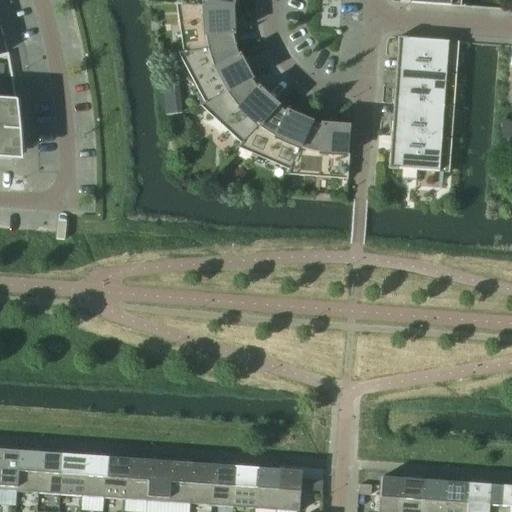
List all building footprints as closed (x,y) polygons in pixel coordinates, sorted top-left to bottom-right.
[(183,0),(183,5),(174,4),(174,5),(231,9),(232,6),(232,0),(183,0)] [(399,0),(400,0),(399,0),(399,4),(408,5),(408,4),(464,8),(464,7),(453,6),(453,0),(399,0)] [(231,12),(231,9),(174,5),(173,6),(182,7),(184,52),(177,53),(177,54),(235,46),(235,45),(231,46),(228,36),(232,36),(232,28),(229,28),(228,22),(232,22),(231,12)] [(461,43),(451,43),(406,39),(396,38),(396,42),(397,42),(396,53),(404,54),(403,72),(394,71),(394,72),(454,76),(454,75),(447,75),(450,44),(461,45),(461,43)] [(198,107),(250,79),(244,68),(241,70),(238,64),(241,63),(238,56),(234,58),(231,47),(235,47),(235,46),(177,54),(178,55),(189,54),(194,64),(188,67),(206,102),(197,106),(198,107)] [(454,77),(454,76),(394,72),(403,73),(402,91),(393,90),(392,101),(392,104),(452,108),(445,107),(447,76),(454,77)] [(236,149),(276,106),(267,97),(264,100),(260,96),(262,93),(257,88),(254,91),(247,82),(251,80),(250,79),(198,107),(198,108),(210,102),(218,109),(212,116),(240,143),(235,148),(236,149)] [(0,152),(12,153),(15,101),(0,100),(0,152)] [(452,109),(452,108),(392,104),(392,105),(401,105),(399,121),(399,123),(391,122),(390,134),(389,136),(449,141),(449,140),(443,139),(445,109),(452,109)] [(179,105),(164,106),(165,116),(180,115),(179,105)] [(286,176),(309,123),(298,117),(296,121),(291,118),(292,115),(285,112),(283,116),(274,110),(277,107),(276,106),(236,149),(237,149),(245,140),(255,145),(253,151),(289,167),(285,176),(286,176)] [(309,123),(286,176),(287,176),(291,165),(302,166),(302,173),(345,176),(345,182),(346,182),(348,155),(347,155),(347,156),(345,155),(347,127),(333,126),(333,130),(327,129),(327,126),(320,125),(320,129),(308,127),(310,123),(309,123)] [(511,123),(501,123),(500,139),(511,139),(511,123)] [(449,142),(449,141),(389,136),(389,137),(398,138),(397,155),(388,155),(388,166),(387,166),(387,170),(396,171),(396,170),(447,174),(447,172),(441,171),(443,141),(449,142)] [(0,491),(16,493),(19,452),(0,450),(0,491)] [(37,494),(40,454),(19,452),(16,493),(37,494)] [(59,496),(62,455),(40,454),(37,494),(59,496)] [(81,498),(83,457),(62,455),(59,496),(81,498)] [(103,499),(105,458),(83,457),(81,498),(103,499)] [(124,501),(127,460),(105,458),(103,499),(124,501)] [(146,502),(148,461),(127,460),(124,501),(146,502)] [(167,504),(170,463),(148,461),(146,502),(167,504)] [(189,505),(192,465),(170,463),(167,504),(189,505)] [(210,507),(213,466),(192,465),(189,505),(210,507)] [(232,508),(235,468),(213,466),(210,507),(232,508)] [(253,510),(256,469),(235,468),(232,508),(253,510)] [(275,511),(278,471),(256,469),(253,510),(275,511)] [(297,511),(299,490),(300,480),(300,472),(278,471),(275,511),(283,511),(297,511)] [(399,511),(402,480),(379,478),(376,511),(399,511)] [(300,480),(299,490),(308,491),(309,482),(309,481),(300,480)] [(421,511),(424,481),(402,480),(399,511),(421,511)] [(443,511),(445,483),(424,481),(421,511),(443,511)] [(464,511),(467,484),(445,483),(443,511),(464,511)] [(486,511),(488,486),(467,484),(464,511),(486,511)] [(369,496),(370,486),(358,485),(357,495),(369,496)] [(508,511),(510,487),(488,486),(486,511),(508,511)]
